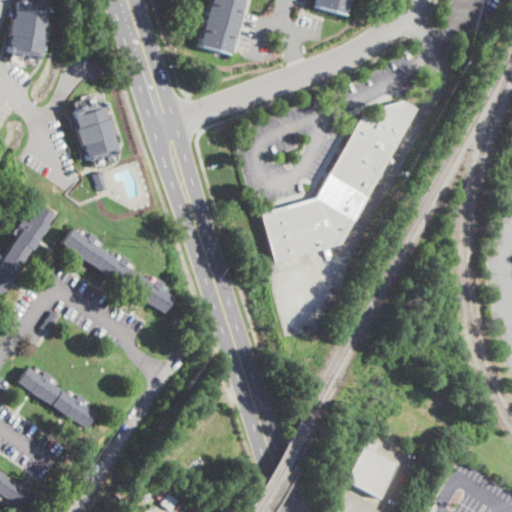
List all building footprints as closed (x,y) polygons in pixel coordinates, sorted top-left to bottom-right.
[(240,0),(233,28),(225,55),(194,46),(207,0),(240,0)] [(346,0),(343,15),(313,7),(314,0),(346,0)] [(46,13),(44,24),(46,25),(43,41),(40,41),(37,58),(5,52),(8,35),(7,35),(10,18),(12,19),(15,1),(47,7),(46,13)] [(92,101),(93,104),(99,102),(106,118),(108,117),(114,133),(111,134),(117,151),(110,153),(111,156),(104,158),(103,155),(99,157),(100,159),(94,161),(93,159),(86,161),(80,144),(78,145),(73,130),(75,128),(70,111),(77,110),(76,107),(82,105),(83,108),(87,107),(86,103),(92,101)] [(413,110),(338,244),(272,261),(258,213),(313,198),(361,114),(371,120),(379,107),(400,101),(414,109),(413,110)] [(100,173),(105,189),(98,191),(96,186),(95,186),(91,174),(99,171),(100,173)] [(51,215),(45,224),(46,225),(35,240),(36,241),(30,250),(28,249),(22,257),(24,258),(17,267),(19,268),(1,295),(0,294),(0,258),(14,237),(10,232),(23,213),(28,216),(35,204),(51,215)] [(77,233),(83,237),(86,233),(93,237),(90,242),(117,260),(120,255),(127,260),(124,265),(151,283),(154,278),(161,283),(158,289),(171,298),(161,313),(58,244),(69,228),(77,233)] [(58,315),(46,333),(38,328),(50,310),(58,315)] [(31,372),(39,376),(42,371),(49,376),(46,381),(73,399),(76,394),(83,399),(80,404),(93,413),(84,428),(28,391),(15,382),(25,367),(31,372)] [(393,464),(376,498),(343,481),(365,438),(376,444),(372,452),(393,464)] [(0,472),(37,498),(27,511),(25,511),(13,504),(9,509),(2,504),(5,499),(0,495),(0,472)]
